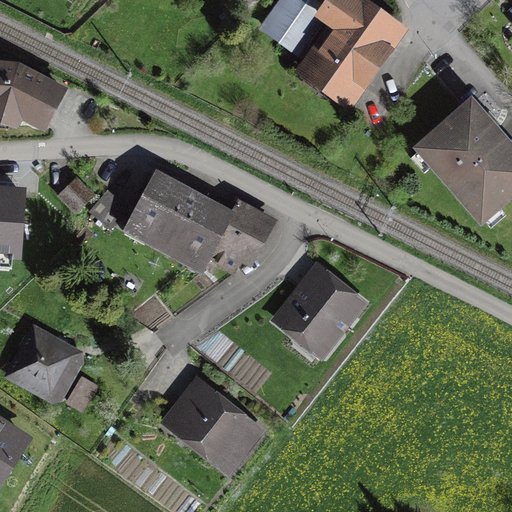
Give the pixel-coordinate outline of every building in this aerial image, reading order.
[(231,0),(245,14),(259,0),(231,0)] [(397,30),(357,1),(358,0),(357,0),(284,0),(265,28),(313,63),(306,73),(346,102),(397,30)] [(0,113),(16,118),(18,113),(43,127),(62,91),(18,68),(0,66),(0,113)] [(421,149),(482,219),(511,192),(511,151),(471,105),(421,149)] [(237,206),(232,216),(154,174),(127,224),(207,267),(212,257),(238,207),(237,206)] [(90,196),(76,181),(62,196),(76,210),(90,196)] [(23,188),(0,186),(0,251),(18,253),(23,188)] [(107,192),(90,212),(111,230),(128,210),(107,192)] [(262,210),(243,200),(238,207),(212,257),(234,273),(241,261),(228,252),(230,248),(250,260),(271,224),(258,218),(262,210)] [(296,335),(298,332),(322,351),(361,303),(319,269),(278,321),(296,335)] [(35,337),(16,371),(57,395),(77,361),(35,337)] [(69,401),(82,409),(95,387),(82,380),(69,401)] [(168,421),(228,469),(258,432),(198,384),(168,421)] [(0,483),(30,438),(0,418),(0,483)]
